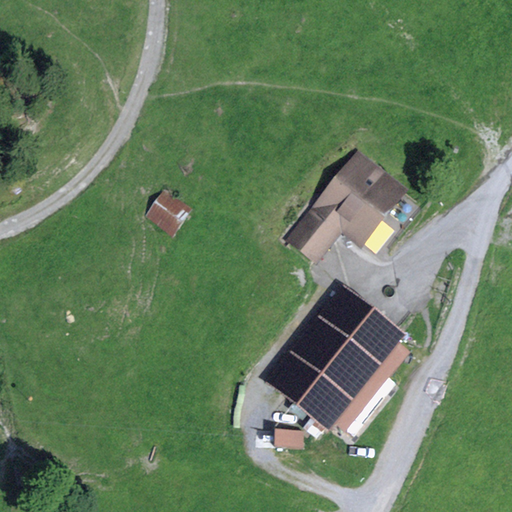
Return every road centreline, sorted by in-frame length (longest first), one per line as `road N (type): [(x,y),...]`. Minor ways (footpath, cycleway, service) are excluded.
road 1 (track): [(468,222),(477,254),(426,402),(375,511)]
road 2 (track): [(135,101),(91,168),(54,201),(0,230)]
